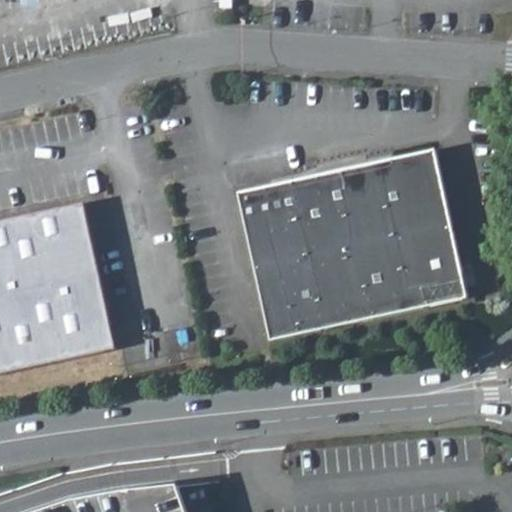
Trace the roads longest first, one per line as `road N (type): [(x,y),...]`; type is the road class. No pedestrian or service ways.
road 1 (residential): [(0,97),(236,48),(511,64)]
road 2 (tertiary): [(424,399),(0,451)]
